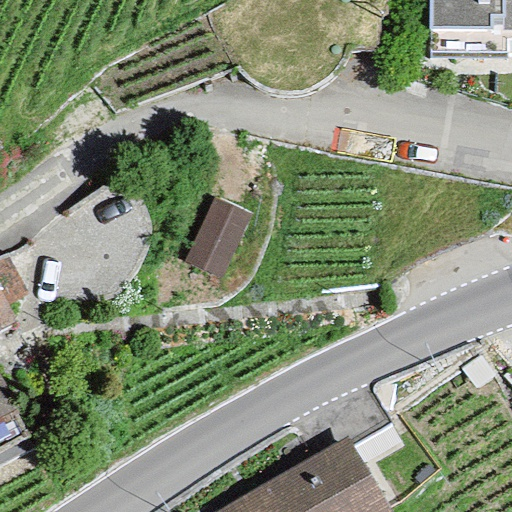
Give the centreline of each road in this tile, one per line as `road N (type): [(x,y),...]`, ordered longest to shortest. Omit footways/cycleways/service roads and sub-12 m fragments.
road 1 (tertiary): [(511,295),(265,406),(101,511)]
road 2 (residential): [(511,153),(263,119),(117,150)]
